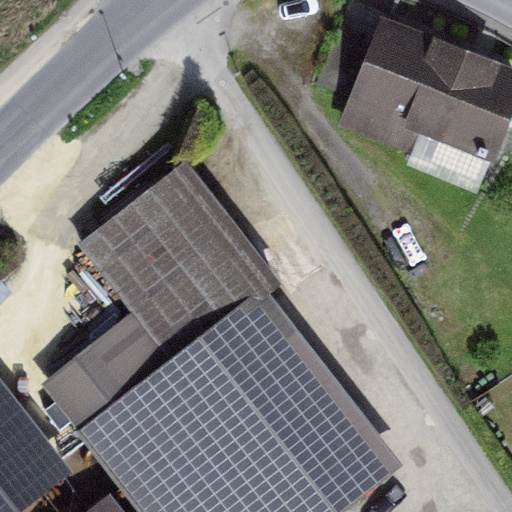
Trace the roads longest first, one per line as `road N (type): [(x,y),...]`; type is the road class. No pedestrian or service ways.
road 1 (residential): [(153,0),(500,511)]
road 2 (tertiary): [(147,0),(0,142)]
